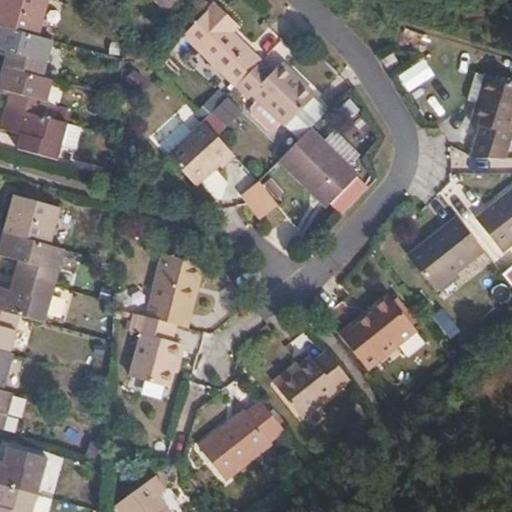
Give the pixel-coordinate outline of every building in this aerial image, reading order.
[(0,0),(0,26),(38,37),(48,0),(0,0)] [(155,0),(167,11),(177,0),(155,0)] [(236,87),(262,61),(232,32),(239,26),(216,4),(183,35),(236,87)] [(43,78),(53,41),(38,37),(0,26),(0,50),(6,53),(3,67),(43,78)] [(428,57),(401,74),(412,91),(438,74),(428,57)] [(273,72),(262,61),(236,87),(249,98),(253,95),(258,100),(282,124),(285,127),(313,98),(316,96),(283,63),(273,72)] [(0,89),(10,93),(6,107),(46,118),(56,82),(43,78),(3,67),(0,66),(0,89)] [(485,76),(476,73),(468,101),(477,104),(485,76)] [(481,126),(473,158),(475,159),(505,160),(511,135),(511,84),(485,76),(477,104),(472,124),(481,126)] [(313,98),(285,127),(299,141),(310,129),(327,112),(313,98)] [(354,98),(340,110),(350,121),(363,109),(354,98)] [(282,124),(258,100),(251,107),(251,114),(268,130),(275,131),(282,124)] [(224,102),(210,116),(223,128),(237,114),(224,102)] [(57,160),(67,124),(46,118),(6,107),(6,108),(2,123),(1,130),(21,135),(18,150),(57,160)] [(220,170),(235,156),(205,123),(166,157),(192,187),(217,167),(220,170)] [(299,141),(280,161),(327,207),(358,175),(349,166),(359,155),(335,132),(324,142),(310,129),(299,141)] [(265,175),(258,183),(268,194),(276,186),(265,175)] [(242,197),(260,220),(277,206),(268,194),(258,183),(242,197)] [(511,244),(511,190),(476,219),(502,252),(511,244)] [(7,219),(3,233),(51,247),(61,209),(14,195),(7,219)] [(484,252),(457,218),(408,256),(435,291),(484,252)] [(55,287),(65,250),(51,247),(3,233),(1,243),(0,245),(0,256),(17,262),(14,276),(55,287)] [(176,326),(187,328),(203,265),(163,254),(146,317),(176,326)] [(0,311),(24,318),(44,324),(55,287),(14,276),(10,291),(0,287),(0,311)] [(388,297),(339,335),(369,372),(417,332),(388,297)] [(0,351),(13,355),(24,318),(0,311),(0,351)] [(176,326),(146,317),(134,314),(130,332),(141,335),(130,377),(169,388),(181,345),(172,342),(176,326)] [(0,390),(3,391),(13,355),(0,351),(0,390)] [(302,419),(350,381),(327,351),(315,363),(310,359),(276,386),(302,419)] [(0,429),(7,432),(16,395),(3,391),(0,390),(0,429)] [(270,442),(285,431),(261,402),(247,413),(245,411),(199,447),(225,481),(272,444),(270,442)] [(0,485),(37,495),(47,459),(7,447),(3,462),(0,461),(0,485)] [(154,478),(116,506),(120,511),(168,511),(157,497),(164,492),(154,478)] [(0,511),(32,511),(37,495),(0,485),(0,511)]
